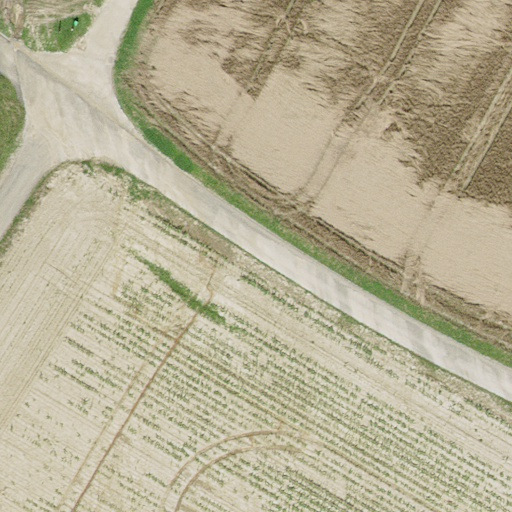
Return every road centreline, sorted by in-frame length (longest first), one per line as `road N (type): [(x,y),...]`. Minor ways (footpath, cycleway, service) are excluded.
road 1 (track): [(0,69),(323,293),(511,388)]
road 2 (track): [(131,0),(72,126),(0,237)]
